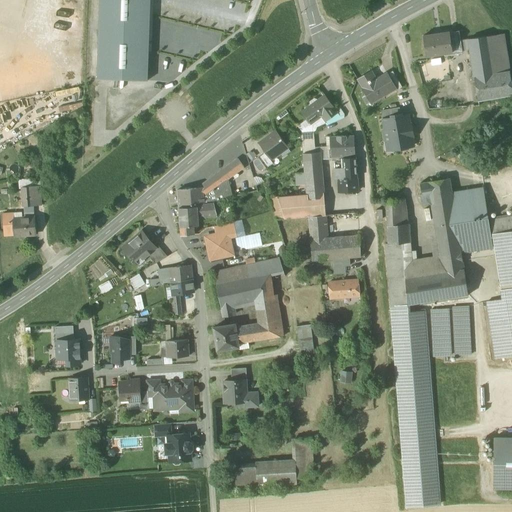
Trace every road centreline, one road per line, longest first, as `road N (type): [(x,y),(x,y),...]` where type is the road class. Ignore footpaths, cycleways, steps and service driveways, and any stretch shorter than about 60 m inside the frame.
road 1 (tertiary): [(153,194),(331,53)]
road 2 (residential): [(331,53),(356,128),(369,258)]
road 3 (tertiary): [(0,313),(153,194)]
road 4 (residential): [(153,194),(197,267),(204,368)]
road 5 (residential): [(398,15),(429,157)]
road 6 (residential): [(204,368),(212,489)]
